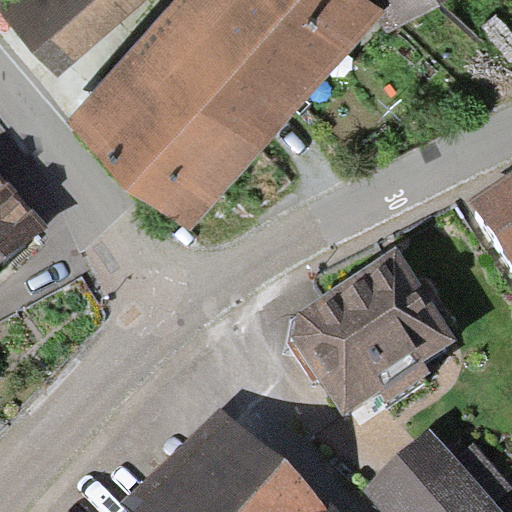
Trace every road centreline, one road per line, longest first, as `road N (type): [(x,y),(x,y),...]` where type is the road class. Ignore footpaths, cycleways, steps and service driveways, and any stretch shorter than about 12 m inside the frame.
road 1 (residential): [(511,139),(397,186),(185,325)]
road 2 (residential): [(0,91),(185,325)]
road 3 (residential): [(185,325),(7,511)]
